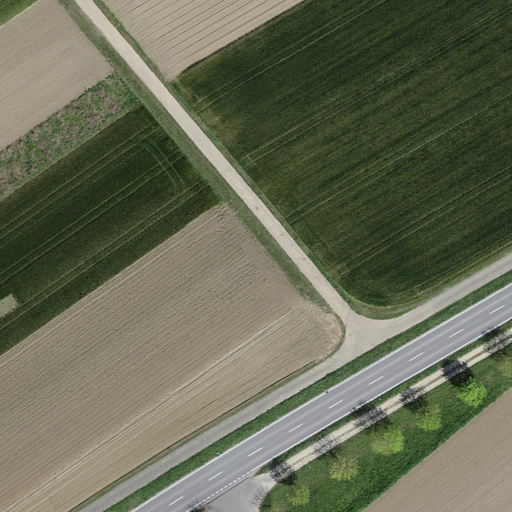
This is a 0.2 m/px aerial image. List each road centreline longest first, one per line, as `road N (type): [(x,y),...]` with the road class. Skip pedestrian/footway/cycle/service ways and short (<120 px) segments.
road 1 (track): [(85,511),(511,261)]
road 2 (track): [(86,0),(373,342)]
road 3 (secondary): [(160,511),(511,302)]
road 4 (track): [(511,335),(215,511)]
